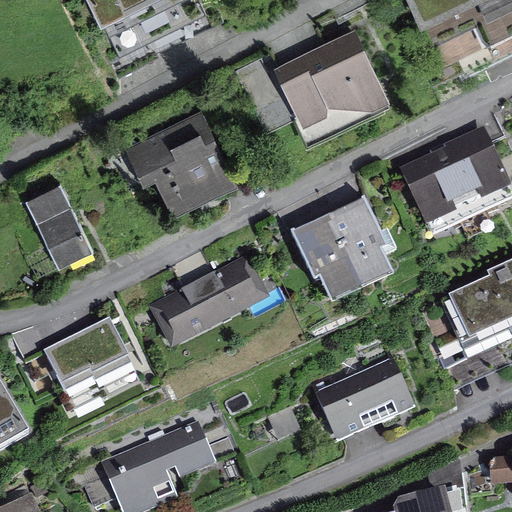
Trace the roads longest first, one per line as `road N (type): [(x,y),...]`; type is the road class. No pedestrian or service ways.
road 1 (residential): [(511,75),(77,299),(0,325)]
road 2 (residential): [(0,171),(323,0)]
road 3 (residential): [(231,511),(511,392)]
